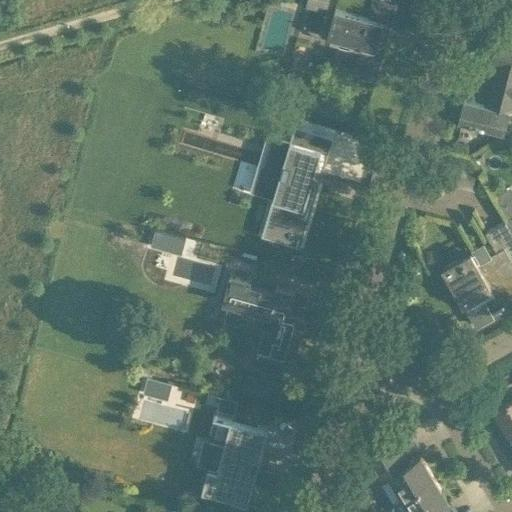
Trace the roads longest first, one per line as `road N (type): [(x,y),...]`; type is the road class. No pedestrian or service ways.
road 1 (residential): [(354,364),(451,0)]
road 2 (unclassified): [(0,43),(161,0)]
road 3 (residential): [(312,511),(354,364)]
road 4 (residential): [(435,385),(509,511)]
